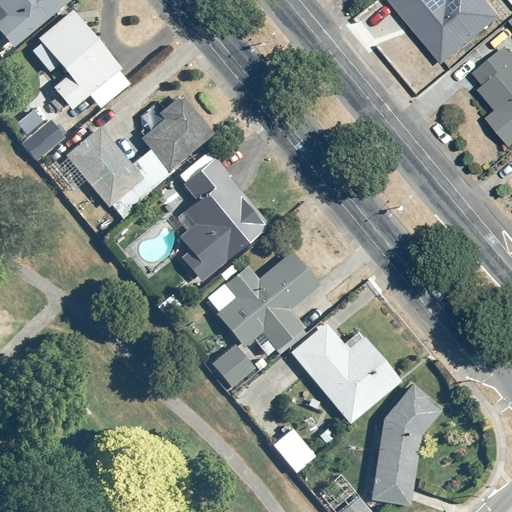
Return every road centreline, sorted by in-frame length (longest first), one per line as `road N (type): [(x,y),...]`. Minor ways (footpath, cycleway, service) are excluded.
road 1 (secondary): [(511,381),(196,0)]
road 2 (secondary): [(266,0),(511,291)]
